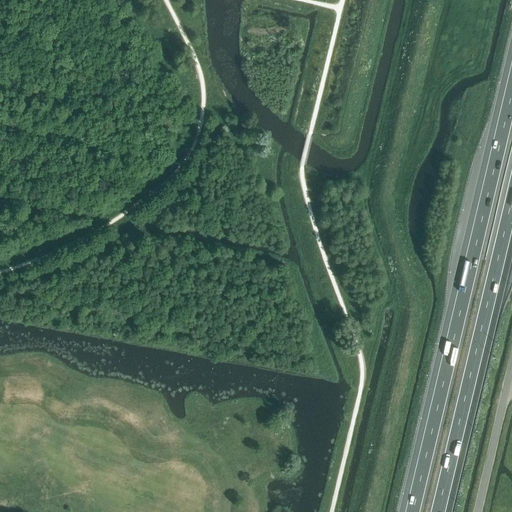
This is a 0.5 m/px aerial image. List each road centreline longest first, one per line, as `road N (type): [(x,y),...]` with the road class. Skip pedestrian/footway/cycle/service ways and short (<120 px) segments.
road 1 (motorway): [(511,71),(406,511)]
road 2 (motorway): [(441,511),(511,210)]
road 3 (unclassified): [(476,511),(511,362)]
